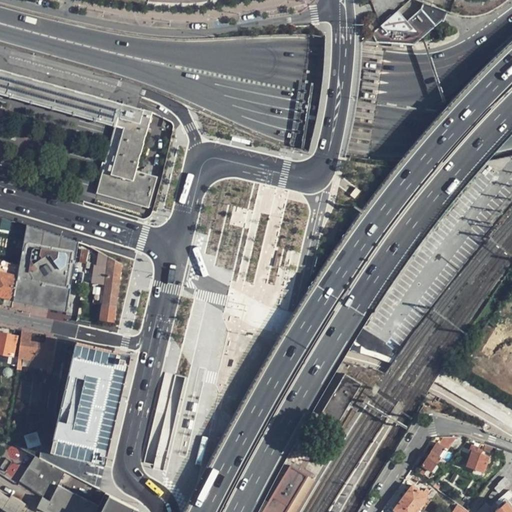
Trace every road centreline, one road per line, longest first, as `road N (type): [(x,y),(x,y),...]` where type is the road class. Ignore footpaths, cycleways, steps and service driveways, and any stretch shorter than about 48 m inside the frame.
road 1 (motorway): [(511,64),(385,207),(327,290),(202,511)]
road 2 (motorway): [(511,22),(449,71),(398,81),(163,52),(0,13)]
road 3 (motorway): [(0,32),(296,116),(411,132),(511,130)]
road 4 (motorway): [(235,511),(383,262),(511,107)]
road 5 (residential): [(343,15),(175,33),(6,0)]
road 6 (residential): [(0,50),(170,104),(205,161)]
road 7 (secondary): [(178,250),(0,195)]
road 8 (residential): [(368,511),(433,428),(459,427),(511,444)]
road 9 (secondary): [(343,15),(337,104),(317,177)]
road 10 (secondary): [(159,325),(129,456)]
